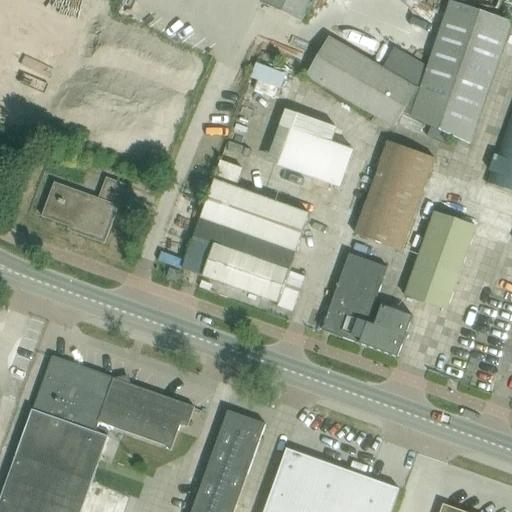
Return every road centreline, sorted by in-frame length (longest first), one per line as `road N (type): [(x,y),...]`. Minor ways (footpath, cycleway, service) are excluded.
road 1 (secondary): [(511,451),(0,267)]
road 2 (unknown): [(230,350),(164,511)]
road 3 (unknown): [(34,280),(10,343),(12,387),(0,436)]
